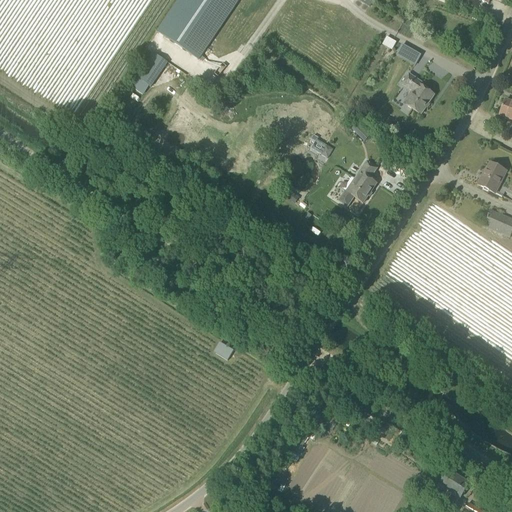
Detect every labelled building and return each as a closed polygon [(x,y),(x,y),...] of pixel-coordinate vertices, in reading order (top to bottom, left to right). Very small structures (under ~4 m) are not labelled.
[(180,0),(158,33),(198,60),(238,0),(180,0)] [(397,43),(393,41),(386,37),(382,44),(393,50),(397,43)] [(414,52),(409,62),(416,66),(421,56),(414,52)] [(151,88),(168,64),(152,53),(135,77),(151,88)] [(422,83),(410,76),(409,75),(402,85),(415,93),(406,105),(421,115),(434,95),(420,86),(422,83)] [(511,102),(506,100),(500,116),(511,120),(511,102)] [(359,137),(364,131),(356,122),(350,128),(359,137)] [(370,179),(373,175),(377,169),(367,162),(355,180),(356,181),(348,193),(346,191),(339,201),(347,207),(354,198),(363,204),(377,184),(370,179)] [(496,195),(507,172),(490,164),(484,176),(483,176),(478,185),(496,195)] [(295,203),(299,197),(292,193),(288,199),(295,203)] [(300,219),(305,211),(286,199),(280,207),(300,219)] [(511,233),(511,219),(491,211),(484,227),(510,238),(511,233)] [(226,359),(236,365),(244,354),(234,347),(226,359)] [(511,432),(496,421),(478,410),(459,403),(443,392),(449,384),(448,383),(441,393),(443,394),(458,404),(477,412),(495,422),(511,434),(511,432)] [(317,421),(326,407),(320,403),(311,416),(313,417),(317,421)] [(511,455),(501,451),(483,441),(466,428),(451,414),(436,404),(435,403),(428,413),(429,414),(435,405),(450,415),(465,429),(482,442),(500,453),(511,457),(511,455)] [(309,438),(320,422),(317,421),(313,417),(302,434),(309,438)] [(375,431),(378,425),(374,422),(370,428),(375,431)] [(382,427),(377,433),(384,438),(388,432),(382,427)] [(398,449),(407,436),(399,431),(391,444),(398,449)] [(282,459),(268,478),(275,483),(289,464),(282,459)] [(460,499),(469,484),(449,471),(439,486),(460,499)]
